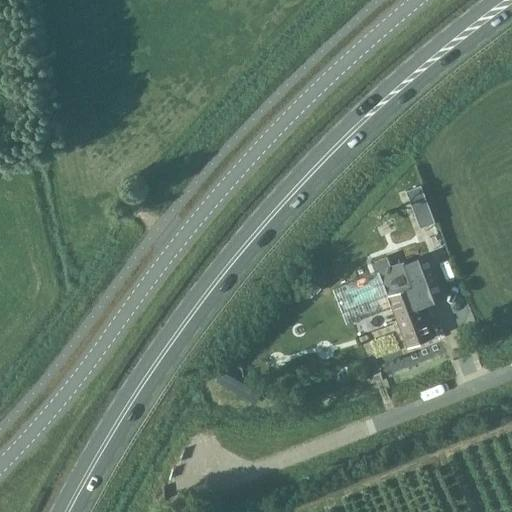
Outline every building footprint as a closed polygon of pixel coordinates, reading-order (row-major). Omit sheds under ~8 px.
[(421,185),(405,191),(420,229),(435,223),(421,185)] [(380,271),(333,289),(346,325),(394,307),(410,348),(435,338),(415,287),(413,282),(407,265),(404,260),(392,264),(388,255),(375,260),(380,271)] [(433,256),(407,265),(413,282),(439,274),(433,256)] [(315,272),(305,284),(315,292),(325,281),(315,272)] [(219,380),(208,381),(210,394),(220,392),(219,380)]
